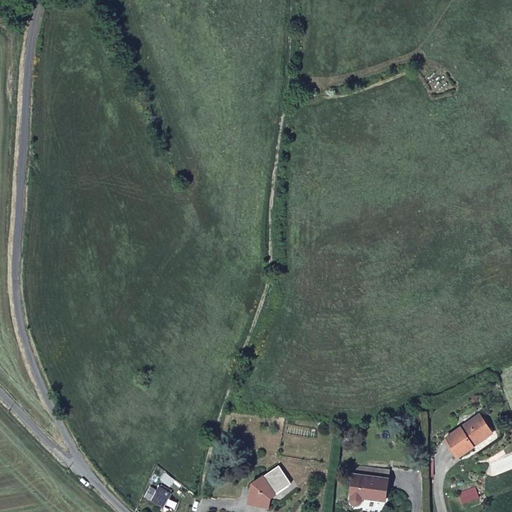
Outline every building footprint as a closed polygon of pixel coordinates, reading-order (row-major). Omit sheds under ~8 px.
[(482,412),(447,434),(459,453),(493,431),(482,412)] [(386,503),(388,487),(391,472),(356,467),(352,501),(354,504),(357,506),(360,506),(363,504),(365,500),(386,503)] [(278,496),(280,493),(292,485),(281,468),(265,478),(264,477),(253,486),(250,504),(271,508),(273,499),(278,496)] [(162,485),(155,496),(165,502),(172,491),(171,490),(172,487),(164,483),(162,485)] [(475,485),(459,493),(464,502),(479,495),(475,485)]
